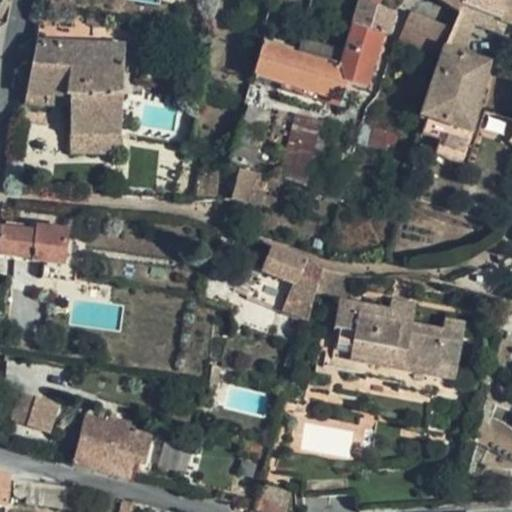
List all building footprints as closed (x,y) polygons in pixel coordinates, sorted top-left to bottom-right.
[(358,0),(358,1),(379,9),(381,0),(358,0)] [(437,0),(459,14),(462,8),(465,1),(464,0),(437,0)] [(462,8),(500,22),(504,0),(464,0),(465,1),(462,8)] [(511,26),(511,0),(504,0),(500,22),(511,26)] [(387,37),(394,14),(379,9),(358,1),(351,25),(383,36),(387,37)] [(496,32),(500,22),(462,8),(459,14),(457,18),(474,24),(496,32)] [(408,19),(399,43),(440,59),(443,51),(452,31),(411,15),(408,19)] [(105,19),(87,17),(86,27),(104,29),(105,19)] [(452,31),(443,51),(459,56),(474,24),(457,18),(452,31)] [(342,83),(347,84),(365,90),(383,36),(351,25),(346,41),(343,51),(339,65),(342,74),(342,83)] [(294,50),(263,41),(253,78),(341,104),(347,84),(342,83),(342,74),(339,65),(321,60),(293,52),(294,50)] [(125,46),(33,42),(24,93),(21,106),(70,108),(70,137),(121,137),(125,46)] [(325,46),(321,60),(339,65),(343,51),(325,46)] [(440,59),(421,115),(426,117),(471,131),(488,65),(459,56),(443,51),(440,59)] [(252,171),(269,113),(248,108),(231,165),(252,171)] [(300,110),(279,178),(315,194),(337,122),(300,110)] [(461,169),(471,131),(426,117),(418,138),(436,145),(431,160),(461,169)] [(337,122),(315,194),(337,203),(360,128),(337,122)] [(121,137),(70,137),(70,154),(90,155),(121,154),(121,137)] [(240,170),(230,203),(231,203),(261,209),(270,177),(256,174),(240,170)] [(36,231),(1,227),(0,231),(0,257),(32,262),(32,263),(64,267),(69,231),(37,227),(36,231)] [(316,293),(323,269),(303,260),(272,247),(262,272),(247,266),(236,294),(308,322),(316,293)] [(353,279),(323,269),(316,293),(346,301),(353,278),(353,279)] [(390,322),(413,326),(417,304),(393,300),(391,311),(390,322)] [(354,315),(356,305),(339,302),(337,312),(354,315)] [(421,369),(431,329),(413,326),(390,322),(391,311),(356,305),(354,315),(337,312),(333,329),(339,330),(354,333),(352,348),(350,356),(414,368),(421,369)] [(442,331),(431,329),(421,369),(456,375),(461,343),(465,325),(444,321),(442,331)] [(337,345),(352,348),(354,333),(339,330),(337,345)] [(301,347),(302,344),(292,341),(285,366),(295,370),(301,347)] [(349,364),(419,377),(421,369),(414,368),(350,356),(349,364)] [(221,369),(221,368),(213,366),(210,388),(218,388),(221,369)] [(421,369),(419,377),(455,383),(456,375),(421,369)] [(27,427),(36,401),(21,395),(12,422),(27,427)] [(57,407),(36,401),(27,427),(49,434),(57,407)] [(118,447),(123,430),(110,426),(110,423),(86,418),(81,438),(118,447)] [(108,477),(153,488),(164,441),(123,430),(118,447),(81,438),(80,444),(73,468),(108,477)] [(269,459),(273,445),(246,437),(243,451),(269,459)] [(0,507),(9,509),(11,479),(0,476),(0,507)] [(64,509),(67,488),(38,484),(35,504),(64,509)] [(286,511),(291,495),(261,486),(254,511),(255,511),(286,511)]
